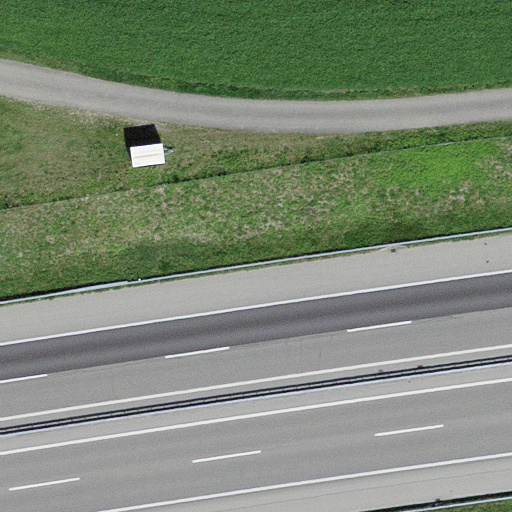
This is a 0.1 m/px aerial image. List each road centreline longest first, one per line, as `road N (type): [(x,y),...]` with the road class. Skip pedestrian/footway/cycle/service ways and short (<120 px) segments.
road 1 (motorway): [(511,307),(0,382)]
road 2 (motorway): [(0,490),(511,416)]
road 3 (track): [(0,78),(286,116),(511,102)]
